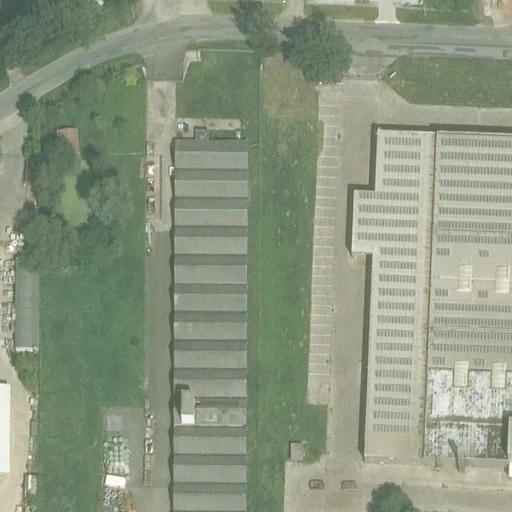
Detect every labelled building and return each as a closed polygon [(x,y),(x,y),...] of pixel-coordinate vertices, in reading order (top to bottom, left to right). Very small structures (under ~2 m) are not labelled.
[(59,134),(61,154),(81,153),(80,132),(59,134)] [(254,511),(256,158),(256,151),(217,151),(217,140),(202,140),(202,151),(182,151),(181,511),(254,511)] [(511,152),(386,148),(384,209),(363,208),(361,272),(381,273),(374,477),(511,481),(511,152)] [(14,260),(14,351),(37,351),(37,260),(14,260)] [(303,450),(290,450),(291,467),(303,466),(303,450)]
